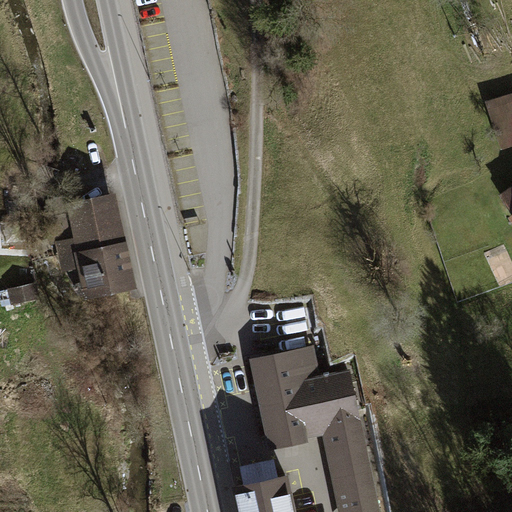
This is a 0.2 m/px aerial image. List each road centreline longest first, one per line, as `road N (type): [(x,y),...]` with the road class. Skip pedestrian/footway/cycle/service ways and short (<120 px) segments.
road 1 (residential): [(175,360),(233,307),(247,270),(255,0)]
road 2 (secondary): [(175,360),(123,113),(89,0)]
road 3 (secondary): [(207,511),(175,360)]
